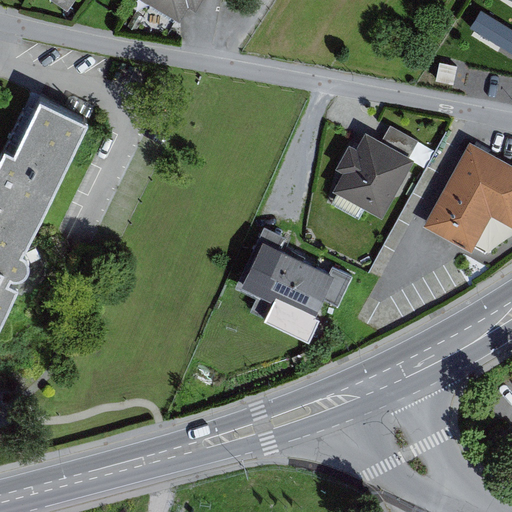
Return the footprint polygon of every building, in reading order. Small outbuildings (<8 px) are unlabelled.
[(50,0),(67,11),(74,0),(50,0)] [(143,0),(181,22),(189,8),(197,12),(203,0),(143,0)] [(0,311),(15,282),(1,275),(4,268),(8,270),(12,270),(16,269),(19,267),(22,265),(23,261),(24,258),(24,257),(23,253),(21,250),(18,247),(17,247),(15,246),(82,113),(33,89),(6,144),(0,141),(0,311)] [(345,167),(334,188),(383,214),(416,155),(412,153),(421,137),(393,122),(386,136),(367,126),(358,143),(350,139),(337,163),(345,167)] [(511,158),(471,136),(424,221),(474,249),(494,213),(511,222),(511,158)] [(269,260),(256,287),(312,313),(333,268),(277,242),(269,260)] [(160,334),(149,361),(184,374),(195,348),(160,334)] [(101,351),(100,353),(95,351),(88,375),(93,377),(86,402),(139,417),(145,396),(152,398),(157,382),(149,380),(154,366),(101,351)]
